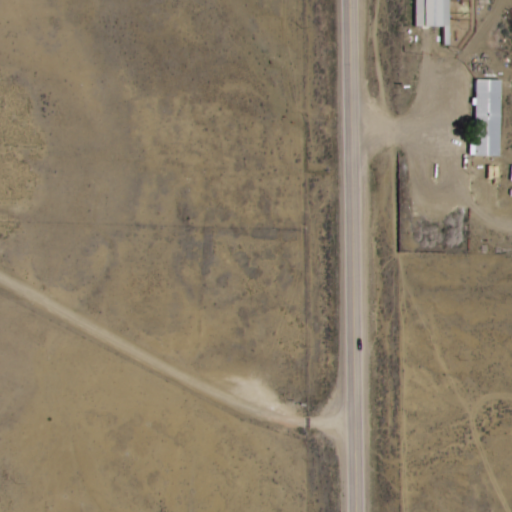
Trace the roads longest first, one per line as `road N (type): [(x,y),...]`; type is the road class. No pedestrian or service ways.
road 1 (primary): [(353,511),(350,0)]
road 2 (residential): [(353,425),(259,413),(0,275)]
